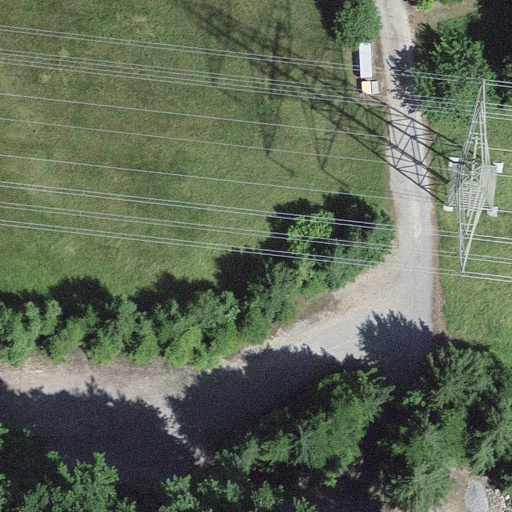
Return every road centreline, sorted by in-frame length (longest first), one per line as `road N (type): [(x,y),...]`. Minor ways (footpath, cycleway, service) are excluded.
road 1 (track): [(360,510),(419,413),(434,266),(391,0)]
road 2 (track): [(0,450),(364,511)]
